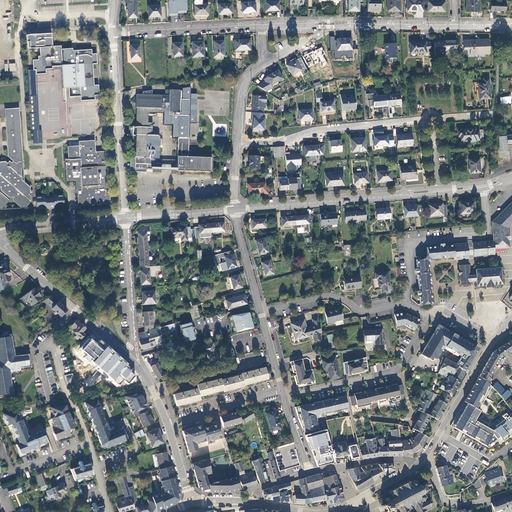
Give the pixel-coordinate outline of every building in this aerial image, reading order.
[(138,19),(136,0),(134,0),(127,0),(128,19),(138,19)] [(187,13),(185,0),(177,0),(177,1),(178,13),(187,13)] [(359,12),(359,0),(349,0),(349,5),(348,5),(348,12),(359,12)] [(381,11),(380,0),(368,0),(369,12),(381,11)] [(400,10),(400,0),(388,0),(388,12),(393,12),(393,10),(400,10)] [(421,11),(420,0),(408,0),(408,11),(421,11)] [(467,0),(467,11),(480,10),(479,0),(467,0)] [(178,13),(177,1),(167,1),(168,17),(178,16),(178,13)] [(428,1),(427,11),(446,12),(446,1),(428,1)] [(505,11),(506,2),(491,1),(490,9),(505,11)] [(280,11),(279,2),(265,2),(266,11),(280,11)] [(255,12),(255,3),(242,3),(243,13),(255,12)] [(232,13),(232,4),(219,5),(219,14),(232,13)] [(203,6),(194,6),(195,15),(208,15),(208,5),(203,6)] [(161,17),(161,7),(149,7),(149,18),(161,17)] [(40,47),(40,48),(41,56),(39,56),(39,60),(33,60),(34,70),(36,70),(37,74),(46,73),(46,69),(53,68),(52,66),(60,66),(60,65),(62,65),(62,66),(64,88),(69,88),(70,97),(81,96),(82,100),(95,100),(95,95),(99,95),(99,86),(94,86),(93,63),(97,63),(96,54),(92,54),(92,50),(73,51),(72,49),(61,49),(61,46),(52,47),(51,33),(40,34),(27,34),(27,35),(27,42),(30,42),(30,45),(30,48),(40,47)] [(490,53),(489,39),(464,41),(464,50),(470,49),(471,55),(475,55),(475,54),(486,53),(486,54),(490,53)] [(250,40),(234,41),(235,52),(250,51),(250,40)] [(352,51),(351,40),(338,40),(338,51),(352,51)] [(223,41),(213,42),(214,57),(224,57),(223,41)] [(445,53),(445,51),(456,50),(456,41),(444,42),(439,43),(439,42),(434,42),(435,54),(445,53)] [(432,53),(431,42),(410,44),(411,54),(432,53)] [(203,43),(192,43),(193,58),(203,57),(203,43)] [(181,44),(172,44),(173,57),(182,57),(181,44)] [(398,44),(397,44),(393,44),(386,45),(387,59),(398,59),(398,44)] [(139,46),(130,46),(131,60),(140,59),(139,46)] [(321,55),(316,47),(304,53),(309,62),(321,55)] [(300,69),(294,59),(285,64),(291,74),(300,69)] [(281,78),(276,70),(265,76),(270,84),(281,78)] [(490,99),(489,79),(483,79),(483,84),(478,84),(479,91),(480,100),(490,99)] [(177,170),(210,171),(210,157),(188,157),(188,148),(189,148),(189,145),(188,144),(189,135),(190,135),(190,132),(189,132),(189,115),(179,115),(179,112),(181,112),(181,99),(190,99),(190,87),(182,88),(182,91),(169,90),(169,96),(152,95),(152,90),(142,92),(142,95),(136,95),(136,108),(137,108),(136,127),(129,127),(129,131),(131,131),(131,135),(133,135),(133,137),(132,157),(127,157),(128,162),(128,172),(138,172),(138,169),(143,169),(142,172),(146,172),(147,164),(151,164),(152,128),(153,128),(153,123),(148,123),(148,112),(149,113),(152,113),(153,113),(164,113),(163,125),(173,125),(172,138),(178,138),(178,144),(177,144),(177,147),(178,147),(177,170)] [(345,97),(345,94),(341,95),(342,109),(356,108),(355,96),(345,97)] [(399,94),(386,95),(387,105),(400,104),(399,94)] [(29,95),(31,130),(40,130),(38,95),(29,95)] [(253,95),(252,112),(263,112),(264,107),(265,107),(266,101),(267,96),(253,95)] [(387,105),(386,95),(371,96),(371,102),(373,102),(373,106),(387,105)] [(181,99),(181,112),(179,112),(179,115),(189,115),(190,99),(181,99)] [(321,101),(320,101),(321,111),(334,110),(333,100),(321,101)] [(19,108),(5,110),(6,119),(8,119),(8,113),(16,112),(18,112),(18,119),(20,119),(19,108)] [(312,117),(311,108),(299,109),(299,118),(312,117)] [(0,210),(2,210),(10,201),(14,201),(21,207),(22,207),(22,210),(25,210),(25,207),(26,207),(31,202),(30,198),(28,196),(30,193),(30,189),(22,183),(22,176),(23,176),(23,171),(22,171),(22,170),(24,167),(24,162),(23,157),(21,157),(21,148),(22,148),(22,138),(20,138),(19,129),(21,129),(20,119),(18,119),(18,112),(16,112),(8,113),(8,119),(6,119),(9,157),(14,162),(12,165),(10,163),(7,165),(5,163),(1,163),(0,164),(0,210)] [(259,132),(260,118),(252,117),(251,131),(259,132)] [(475,129),(458,130),(459,137),(460,137),(461,143),(476,141),(476,140),(480,140),(479,129),(475,129)] [(412,145),(411,134),(396,136),(397,148),(403,147),(402,146),(412,145)] [(389,146),(388,136),(374,138),(375,147),(389,146)] [(497,151),(500,151),(508,150),(508,145),(511,144),(511,136),(507,137),(496,138),(497,151)] [(365,151),(364,139),(351,140),(352,152),(365,151)] [(341,151),(340,141),(329,142),(330,152),(341,151)] [(68,148),(69,160),(66,161),(67,183),(76,182),(77,192),(78,192),(79,205),(110,202),(109,195),(106,196),(105,189),(99,190),(97,167),(105,166),(104,153),(95,153),(94,142),(79,143),(80,147),(68,148)] [(318,145),(304,146),(305,156),(307,155),(308,161),(316,160),(316,155),(323,154),(324,147),(324,143),(317,144),(318,145)] [(285,156),(284,145),(274,147),(274,157),(285,156)] [(258,168),(259,156),(249,155),(249,168),(258,168)] [(480,173),(479,160),(469,161),(470,174),(480,173)] [(416,178),(415,165),(399,167),(401,180),(416,178)] [(391,180),(391,171),(377,172),(377,182),(391,180)] [(368,183),(367,173),(354,175),(354,184),(368,183)] [(343,185),(342,174),(325,176),(326,186),(343,185)] [(280,190),(288,189),(288,181),(287,176),(279,177),(280,190)] [(288,181),(288,189),(299,189),(298,180),(288,181)] [(265,188),(265,183),(247,184),(248,193),(264,192),(264,194),(269,194),(268,187),(265,188)] [(45,197),(36,198),(37,208),(46,208),(46,209),(55,208),(55,207),(64,207),(63,196),(54,197),(54,198),(45,198),(45,197)] [(511,201),(491,223),(493,242),(472,243),(472,246),(473,255),(481,255),(481,253),(487,253),(487,254),(494,254),(494,249),(498,249),(506,248),(505,241),(504,241),(503,235),(505,235),(504,228),(511,219),(511,201)] [(475,214),(474,203),(459,204),(460,215),(475,214)] [(447,218),(447,206),(443,206),(443,205),(429,206),(429,218),(435,217),(443,216),(443,218),(447,218)] [(418,216),(417,206),(404,208),(405,218),(418,216)] [(390,218),(389,209),(376,210),(377,219),(390,218)] [(365,220),(364,211),(345,212),(345,220),(350,219),(350,221),(365,220)] [(327,226),(331,226),(331,225),(336,225),(336,213),(320,214),(321,225),(327,224),(327,226)] [(308,215),(294,217),(295,225),(300,225),(300,227),(303,227),(303,231),(308,230),(307,224),(308,224),(308,215)] [(281,226),(295,225),(294,217),(281,218),(281,226)] [(266,228),(265,219),(251,220),(252,229),(266,228)] [(509,248),(508,241),(508,234),(507,229),(511,223),(511,219),(504,228),(505,235),(503,235),(504,241),(505,241),(506,248),(509,248)] [(209,224),(210,232),(224,231),(223,223),(209,224)] [(199,233),(210,232),(209,224),(198,225),(199,233)] [(186,228),(186,226),(175,227),(171,228),(172,239),(181,238),(181,241),(187,241),(187,238),(191,238),(190,227),(186,228)] [(137,231),(138,247),(147,246),(147,234),(150,234),(149,227),(142,227),(137,231)] [(268,253),(265,239),(256,241),(259,255),(268,253)] [(467,246),(467,244),(453,245),(454,257),(454,260),(462,259),(462,256),(468,256),(467,246)] [(343,245),(344,252),(344,256),(352,255),(351,245),(343,245)] [(454,257),(453,245),(444,246),(439,247),(427,248),(427,256),(424,259),(416,260),(420,305),(430,304),(432,302),(431,294),(426,295),(425,291),(431,291),(430,272),(424,272),(424,269),(429,268),(429,263),(432,259),(441,258),(441,253),(445,252),(445,258),(454,257)] [(139,266),(145,265),(148,265),(148,260),(147,246),(138,247),(139,259),(139,266)] [(236,266),(231,250),(213,254),(214,260),(215,260),(216,264),(219,263),(221,270),(227,268),(236,266)] [(274,274),(270,260),(261,263),(265,276),(274,274)] [(148,265),(145,265),(145,269),(140,269),(141,283),(149,283),(149,276),(155,276),(155,271),(160,270),(159,264),(148,265)] [(469,265),(459,266),(459,270),(458,271),(458,276),(459,276),(460,286),(463,286),(463,287),(467,287),(467,285),(470,285),(470,282),(473,282),(476,282),(477,287),(486,286),(486,288),(492,287),(492,286),(501,285),(500,268),(475,270),(476,276),(472,276),(469,276),(469,265)] [(9,275),(8,269),(6,270),(0,271),(0,289),(3,289),(1,282),(10,280),(8,275),(9,275)] [(391,286),(389,272),(375,274),(376,279),(378,279),(379,288),(381,287),(382,292),(388,292),(388,286),(391,286)] [(241,287),(238,274),(229,277),(232,289),(241,287)] [(361,288),(359,276),(345,277),(346,289),(356,288),(356,289),(361,288)] [(284,291),(281,282),(268,286),(271,295),(284,291)] [(41,298),(34,288),(21,297),(24,302),(27,300),(31,305),(41,298)] [(155,302),(154,290),(142,291),(142,303),(155,302)] [(247,304),(245,295),(244,295),(236,297),(226,300),(228,309),(234,307),(235,307),(247,304)] [(53,307),(57,302),(50,296),(44,300),(53,307)] [(61,317),(67,310),(62,305),(57,302),(53,307),(52,309),(61,317)] [(343,319),(340,308),(325,312),(327,323),(343,319)] [(152,310),(143,310),(145,331),(153,329),(152,310)] [(235,332),(253,328),(249,313),(230,316),(235,332)] [(394,315),(396,326),(404,325),(413,331),(420,321),(412,316),(409,321),(406,319),(408,315),(406,314),(402,315),(402,313),(394,315)] [(306,328),(304,320),(291,323),(292,327),(291,327),(295,340),(308,336),(312,335),(313,341),(319,340),(318,336),(320,336),(319,332),(320,331),(317,318),(312,320),(313,326),(306,328)] [(82,332),(85,328),(82,325),(77,320),(71,326),(75,330),(73,332),(76,335),(74,337),(77,340),(79,338),(80,339),(84,335),(82,332)] [(195,339),(191,322),(180,325),(184,342),(195,339)] [(436,359),(443,346),(461,357),(456,366),(457,366),(456,367),(464,371),(465,371),(463,370),(466,365),(467,366),(476,351),(475,351),(474,347),(475,346),(456,336),(456,337),(452,335),(453,333),(441,326),(441,328),(437,328),(436,328),(420,355),(421,355),(421,354),(425,357),(424,357),(426,358),(436,359)] [(145,331),(139,333),(139,341),(141,349),(155,345),(153,337),(158,336),(156,330),(158,329),(158,328),(153,329),(145,331)] [(382,344),(381,329),(363,330),(364,341),(375,340),(375,345),(382,344)] [(31,369),(29,354),(14,357),(13,349),(12,349),(10,335),(0,336),(0,398),(13,396),(10,373),(20,371),(23,370),(31,369)] [(89,339),(80,349),(87,355),(85,358),(106,378),(117,387),(123,381),(128,385),(135,377),(131,373),(132,371),(129,368),(130,368),(128,366),(129,365),(108,346),(108,347),(100,341),(98,344),(92,339),(90,340),(89,339)] [(501,358),(511,350),(511,342),(511,340),(501,347),(494,352),(501,358)] [(217,359),(213,343),(199,346),(203,362),(217,359)] [(180,346),(183,352),(192,350),(190,344),(184,345),(181,346),(180,346)] [(500,358),(501,358),(494,352),(492,354),(479,377),(486,382),(497,364),(499,365),(500,363),(502,364),(504,361),(500,358)] [(339,377),(334,357),(321,360),(323,370),(327,369),(330,380),(339,377)] [(147,361),(157,378),(164,375),(154,358),(147,361)] [(442,365),(440,369),(438,374),(441,375),(448,378),(448,377),(449,377),(449,376),(450,376),(451,377),(459,381),(459,382),(465,371),(464,371),(456,367),(457,366),(456,366),(445,359),(443,358),(440,364),(442,365)] [(302,359),(290,362),(293,373),(295,372),(294,367),(303,365),(302,359)] [(354,363),(347,365),(348,373),(351,373),(351,374),(365,372),(364,370),(367,369),(366,361),(358,362),(358,359),(353,360),(354,363)] [(353,360),(343,362),(344,374),(348,373),(347,365),(354,363),(353,360)] [(296,375),(294,375),(297,385),(298,384),(298,387),(306,385),(306,382),(315,380),(312,369),(305,371),(303,365),(294,367),(295,372),(296,375)] [(176,405),(180,405),(184,404),(191,402),(196,401),(200,400),(199,396),(203,395),(207,394),(214,392),(219,391),(223,390),(224,391),(228,390),(235,388),(239,387),(244,386),(244,385),(248,384),(255,382),(259,381),(268,379),(265,368),(241,374),(241,375),(221,380),(220,379),(197,385),(197,388),(174,394),(176,405)] [(89,386),(102,375),(98,371),(85,382),(89,386)] [(75,382),(73,374),(65,376),(67,384),(75,382)] [(451,377),(450,376),(449,376),(449,377),(448,377),(448,378),(448,379),(448,381),(449,381),(449,382),(447,385),(443,383),(440,389),(451,395),(459,381),(451,377)] [(453,428),(459,432),(461,430),(467,433),(466,435),(472,439),(474,437),(480,441),(479,443),(485,447),(487,445),(489,446),(495,441),(496,442),(498,440),(497,439),(499,438),(503,442),(511,435),(511,413),(508,417),(505,414),(502,417),(504,420),(495,427),(496,428),(492,432),(474,421),(480,411),(478,411),(476,409),(483,397),(485,398),(492,387),(492,386),(488,382),(486,382),(479,377),(465,401),(468,403),(467,404),(453,428)] [(496,382),(492,386),(492,387),(500,396),(505,391),(496,382)] [(397,386),(397,384),(375,389),(376,390),(372,391),(372,390),(354,394),(354,395),(351,396),(353,405),(356,405),(357,408),(371,404),(371,401),(377,400),(378,403),(386,401),(385,398),(388,397),(389,401),(400,398),(399,395),(397,386)] [(428,392),(425,390),(424,392),(421,399),(422,399),(429,402),(430,401),(431,399),(431,398),(432,396),(433,394),(430,393),(429,393),(428,392)] [(140,394),(124,397),(132,414),(133,413),(140,410),(146,407),(140,394)] [(446,404),(450,397),(443,394),(439,400),(446,404)] [(324,414),(332,412),(332,413),(340,411),(340,410),(348,409),(345,396),(337,398),(337,399),(333,400),(333,398),(321,401),(324,414)] [(478,411),(485,398),(483,397),(476,409),(478,411)] [(420,433),(429,416),(424,413),(426,410),(429,402),(422,399),(417,411),(422,413),(412,429),(418,432),(420,433)] [(437,420),(446,404),(439,400),(436,407),(435,406),(431,413),(429,416),(437,420)] [(99,406),(97,401),(85,402),(102,445),(107,447),(128,438),(123,427),(117,430),(117,431),(115,432),(114,431),(111,432),(112,434),(110,435),(109,436),(108,435),(108,434),(108,432),(109,431),(107,427),(106,427),(106,425),(106,424),(102,412),(100,412),(99,410),(101,410),(101,408),(99,409),(98,407),(99,406)] [(294,407),(298,418),(302,428),(303,428),(318,423),(316,418),(321,417),(321,415),(324,414),(321,401),(313,403),(313,404),(309,405),(310,407),(306,407),(306,405),(303,405),(294,407)] [(57,432),(56,432),(58,439),(59,439),(65,436),(71,434),(74,426),(66,405),(51,407),(55,417),(51,418),(57,432)] [(140,410),(133,413),(135,417),(138,416),(144,427),(154,422),(148,410),(142,414),(140,410)] [(243,424),(254,417),(250,410),(238,416),(242,422),(243,424)] [(281,428),(275,410),(265,413),(271,431),(281,428)] [(18,412),(4,413),(4,416),(8,425),(11,424),(20,443),(16,444),(20,452),(22,454),(35,448),(35,447),(37,446),(37,447),(39,447),(39,445),(47,441),(42,429),(33,433),(34,434),(29,436),(27,435),(24,430),(25,429),(20,417),(19,417),(18,414),(19,414),(18,412)] [(238,416),(236,412),(233,413),(234,416),(228,418),(227,415),(224,415),(225,417),(220,419),(223,427),(225,426),(225,428),(241,423),(242,422),(238,416)] [(318,423),(303,428),(304,433),(319,429),(318,423)] [(217,425),(209,427),(210,430),(207,431),(207,428),(203,429),(202,426),(198,427),(199,430),(196,431),(195,429),(195,428),(194,428),(193,428),(183,431),(189,453),(198,450),(196,444),(206,441),(207,444),(214,442),(214,441),(221,439),(217,425)] [(152,446),(163,442),(159,432),(159,430),(161,430),(160,426),(152,429),(152,430),(147,432),(152,446)] [(136,439),(145,435),(142,429),(134,433),(136,439)] [(376,448),(378,456),(389,456),(403,455),(400,442),(398,430),(391,431),(392,441),(387,442),(388,447),(384,447),(379,448),(376,448)] [(413,439),(421,447),(427,437),(420,433),(418,432),(413,437),(413,439)] [(327,463),(335,461),(335,458),(332,447),(331,442),(329,435),(325,436),(327,443),(328,443),(329,446),(318,449),(320,459),(324,458),(325,463),(326,462),(327,463)] [(420,448),(421,447),(413,439),(412,440),(411,438),(408,440),(407,439),(406,440),(406,441),(407,441),(409,446),(408,446),(410,450),(412,454),(420,448)] [(488,449),(497,441),(500,445),(503,442),(499,438),(497,439),(498,440),(496,442),(495,441),(489,446),(487,445),(485,447),(488,449)] [(368,451),(369,458),(378,456),(376,448),(375,439),(365,440),(367,448),(368,451)] [(400,442),(403,455),(412,454),(410,450),(408,446),(409,446),(407,441),(406,441),(400,442)] [(332,447),(335,458),(348,455),(345,444),(332,447)] [(284,452),(282,445),(275,447),(278,454),(284,452)] [(311,449),(315,460),(320,459),(318,449),(318,447),(317,447),(311,449)] [(159,469),(169,467),(166,451),(156,453),(159,469)] [(360,452),(362,459),(369,458),(368,451),(360,452)] [(256,472),(264,470),(261,458),(252,461),(251,461),(256,472)] [(275,479),(280,477),(275,459),(274,459),(270,461),(275,479)] [(211,473),(207,460),(206,460),(192,464),(197,483),(199,483),(201,487),(202,490),(209,488),(210,492),(220,492),(218,484),(217,484),(217,482),(213,483),(212,484),(207,485),(204,475),(211,473)] [(238,476),(242,488),(257,484),(254,476),(253,477),(247,478),(246,474),(246,473),(244,474),(241,462),(237,463),(236,461),(233,462),(238,476)] [(78,467),(70,469),(71,474),(72,475),(73,479),(74,480),(93,475),(89,463),(82,465),(82,467),(81,467),(79,467),(79,468),(78,468),(78,467)] [(390,463),(377,464),(384,475),(394,469),(390,463)] [(377,464),(362,467),(361,468),(363,472),(365,475),(368,474),(373,481),(384,475),(377,464)] [(148,504),(150,511),(151,511),(156,510),(164,507),(164,508),(175,504),(173,500),(171,499),(173,496),(174,497),(177,496),(176,494),(179,493),(175,477),(174,477),(173,474),(170,475),(169,471),(171,470),(171,466),(169,467),(159,469),(159,471),(162,479),(161,480),(164,490),(166,490),(166,492),(166,494),(165,493),(164,493),(159,496),(158,494),(154,496),(152,497),(152,499),(147,500),(148,504)] [(436,469),(441,486),(452,483),(451,477),(448,478),(445,466),(436,469)] [(353,482),(360,478),(358,475),(356,471),(358,470),(357,468),(346,470),(346,471),(353,482)] [(483,474),(479,479),(478,478),(472,484),(474,491),(482,488),(480,484),(485,479),(487,485),(488,484),(489,487),(496,485),(495,484),(503,481),(498,468),(483,474)] [(260,483),(267,481),(264,470),(256,472),(260,483)] [(45,481),(42,472),(35,475),(38,483),(38,484),(45,481)] [(365,475),(363,472),(360,474),(358,475),(360,478),(353,482),(357,490),(358,490),(373,481),(368,474),(365,475)] [(124,474),(119,475),(125,496),(116,499),(119,511),(120,511),(135,508),(133,504),(133,502),(132,500),(132,499),(131,497),(130,494),(127,484),(128,484),(124,474)] [(306,484),(311,502),(326,500),(323,490),(324,490),(322,482),(321,479),(320,474),(313,476),(304,478),(306,485),(306,484)] [(330,488),(338,486),(334,475),(323,478),(324,482),(324,485),(328,484),(330,488)] [(217,482),(218,484),(220,492),(230,492),(240,489),(236,477),(217,482)] [(308,503),(311,502),(306,484),(306,485),(304,478),(299,480),(302,495),(295,495),(295,504),(300,504),(302,504),(308,503)] [(409,480),(408,481),(389,491),(389,493),(388,493),(389,494),(390,494),(392,498),(389,500),(388,498),(386,497),(385,498),(384,500),(385,501),(387,503),(384,505),(382,504),(381,505),(383,506),(385,510),(385,511),(386,511),(387,511),(388,510),(390,511),(394,511),(395,510),(394,508),(397,507),(398,509),(399,511),(406,511),(407,510),(413,507),(415,511),(421,511),(426,510),(425,509),(430,506),(427,501),(424,502),(424,501),(423,500),(424,498),(425,498),(426,497),(424,497),(423,493),(425,491),(427,491),(427,490),(426,490),(423,485),(424,483),(423,483),(422,484),(418,485),(417,482),(417,480),(416,480),(416,481),(413,481),(413,480),(412,480),(412,481),(410,482),(409,481),(410,480),(409,480)] [(56,499),(61,497),(60,494),(67,492),(63,484),(64,484),(63,481),(60,483),(60,485),(52,488),(52,489),(46,491),(50,501),(56,499)] [(291,482),(277,486),(280,501),(286,502),(288,501),(287,492),(287,490),(289,490),(291,489),(291,482)] [(332,505),(333,504),(334,504),(341,500),(343,498),(338,486),(330,488),(328,484),(324,485),(324,482),(322,482),(324,490),(323,490),(326,500),(327,505),(330,505),(331,505),(332,505)] [(15,486),(15,485),(3,490),(6,496),(17,492),(22,490),(20,485),(15,486)] [(280,501),(277,486),(269,488),(271,499),(272,498),(272,497),(276,496),(277,501),(280,501)] [(271,499),(269,488),(262,490),(264,499),(272,500),(271,499)] [(508,507),(505,498),(491,503),(493,507),(493,509),(494,510),(494,511),(495,511),(503,509),(504,511),(511,511),(510,507),(508,507)]
